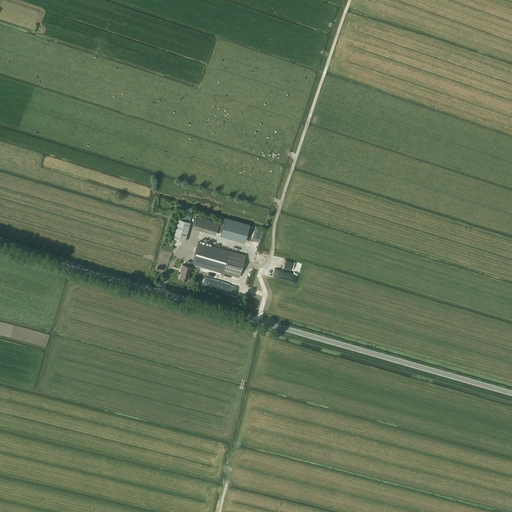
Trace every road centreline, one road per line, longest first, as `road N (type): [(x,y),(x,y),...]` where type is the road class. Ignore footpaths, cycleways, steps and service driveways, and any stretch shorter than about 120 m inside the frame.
road 1 (unclassified): [(511,393),(0,246)]
road 2 (track): [(272,251),(350,0)]
